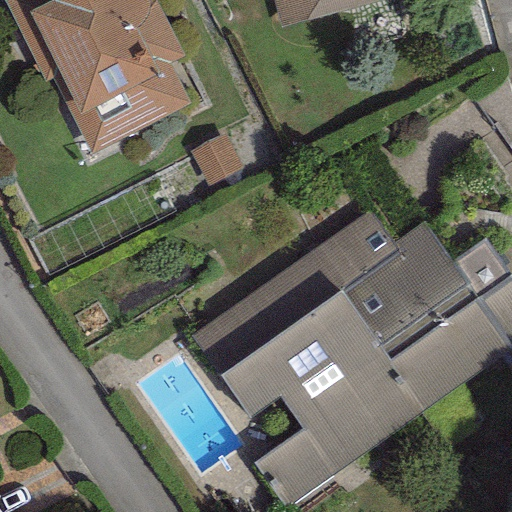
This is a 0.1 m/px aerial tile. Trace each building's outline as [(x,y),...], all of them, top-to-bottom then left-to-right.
[(36,0),(8,14),(80,162),(174,117),(116,0),(36,0)] [(261,0),(269,30),(380,0),(261,0)] [(211,138),(176,155),(193,192),(229,175),(211,138)] [(292,429),(244,465),(278,511),(289,511),(504,354),(467,303),(382,363),(336,299),(389,261),(380,249),(356,216),(181,345),(215,390),(242,427),(273,404),(292,429)] [(412,226),(380,249),(389,261),(336,299),(382,363),(467,303),(412,226)]
